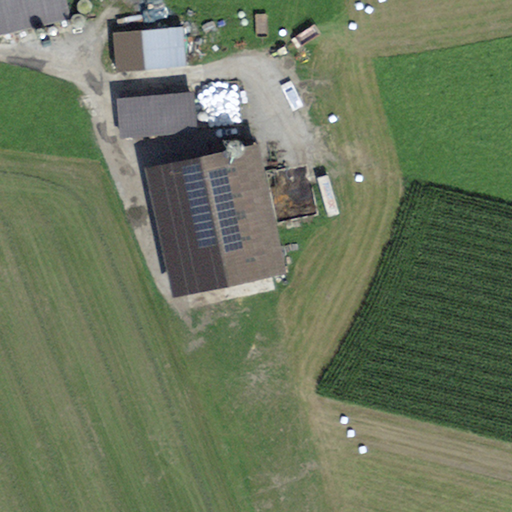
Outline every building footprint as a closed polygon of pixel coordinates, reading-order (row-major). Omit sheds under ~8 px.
[(0,0),(0,31),(69,14),(65,0),(0,0)] [(83,17),(87,18),(91,17),(93,14),(94,10),(92,6),(89,4),(86,3),(82,4),(79,7),(79,11),(80,15),(83,17)] [(77,35),(81,35),(85,34),(87,31),(88,27),(86,23),(83,21),(80,20),(76,22),(73,25),(73,28),(74,32),(77,35)] [(194,62),(189,22),(118,30),(123,69),(194,62)] [(204,128),(200,87),(123,94),(127,135),(204,128)] [(231,155),(236,156),(240,154),(243,150),(244,146),(242,141),(238,138),(234,138),(229,139),(226,143),(226,147),(227,152),(231,155)] [(270,267),(246,154),(160,172),(184,285),(270,267)]
